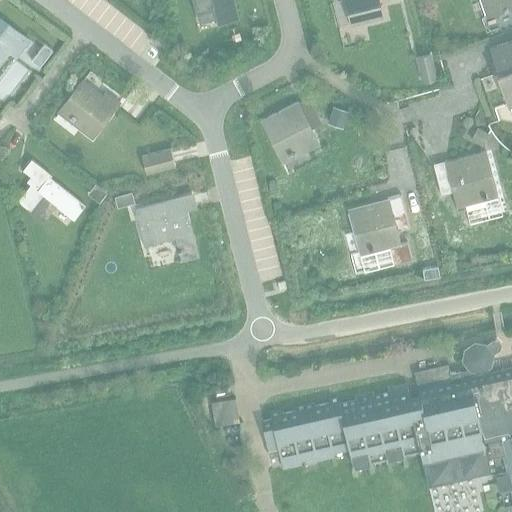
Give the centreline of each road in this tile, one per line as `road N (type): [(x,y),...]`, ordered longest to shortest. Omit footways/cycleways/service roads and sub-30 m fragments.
road 1 (unclassified): [(264,340),(0,387)]
road 2 (unclassified): [(264,340),(511,294)]
road 3 (unclassified): [(264,340),(203,109)]
road 4 (unclassified): [(203,109),(86,27)]
road 5 (residential): [(391,134),(385,109),(293,56)]
